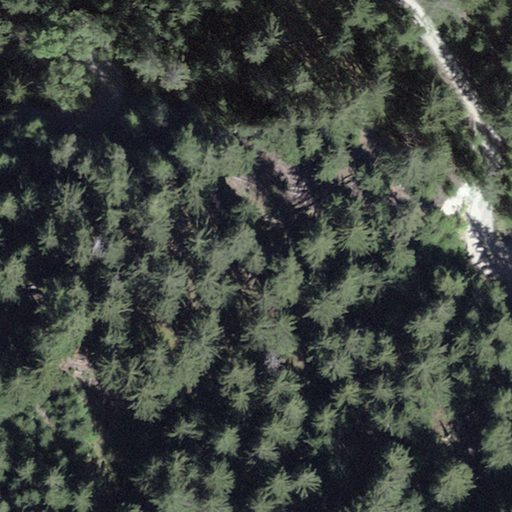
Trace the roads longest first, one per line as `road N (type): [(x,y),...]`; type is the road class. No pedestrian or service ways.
road 1 (track): [(406,0),(487,125),(488,191),(474,239),(494,272),(511,273)]
road 2 (track): [(0,107),(90,120),(106,108),(113,87),(93,58),(0,50)]
